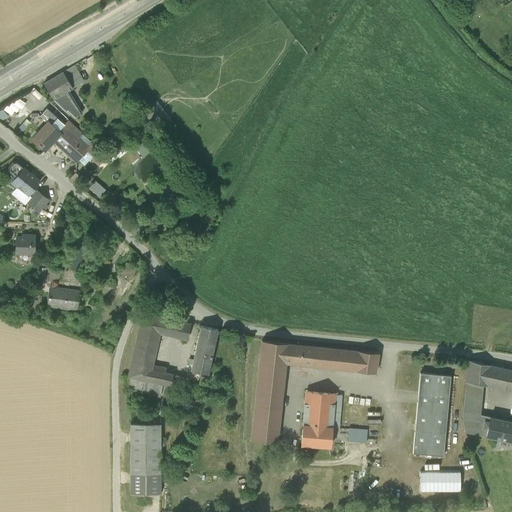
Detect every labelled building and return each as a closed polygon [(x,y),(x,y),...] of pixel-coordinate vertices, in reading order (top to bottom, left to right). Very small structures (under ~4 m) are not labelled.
[(63,72),(69,83),(80,76),(73,66),(63,72)] [(44,83),(53,100),(62,94),(73,88),(69,83),(63,72),(44,83)] [(69,83),(73,88),(83,82),(80,76),(69,83)] [(53,100),(73,118),(78,115),(68,100),(62,94),(53,100)] [(157,102),(151,107),(165,124),(171,119),(157,102)] [(165,124),(151,107),(143,112),(158,130),(165,124)] [(53,124),(56,127),(61,122),(46,109),(40,116),(48,122),(52,126),(53,124)] [(3,110),(0,110),(0,118),(2,120),(8,117),(3,110)] [(63,126),(77,138),(82,133),(68,121),(63,126)] [(45,150),(58,135),(60,133),(58,132),(52,126),(48,122),(33,138),(36,141),(35,141),(45,150)] [(63,126),(58,132),(60,133),(58,135),(59,137),(57,142),(56,142),(57,143),(69,155),(69,157),(70,158),(72,159),(74,159),(77,161),(78,160),(87,150),(93,156),(100,163),(106,156),(92,143),(87,148),(77,138),(63,126)] [(143,131),(130,142),(143,157),(156,146),(143,131)] [(87,148),(92,143),(82,133),(77,138),(87,148)] [(122,153),(114,144),(104,153),(112,162),(122,153)] [(87,150),(78,160),(84,166),(91,159),(93,156),(87,150)] [(98,165),(100,163),(93,156),(91,159),(98,165)] [(9,172),(15,176),(17,176),(23,168),(23,167),(17,162),(13,162),(9,167),(9,172)] [(40,181),(23,168),(17,176),(15,176),(11,180),(12,184),(16,187),(17,187),(19,187),(29,195),(40,181)] [(105,190),(95,180),(88,188),(99,197),(105,190)] [(32,197),(29,195),(19,187),(17,187),(11,194),(25,206),(28,202),(32,197)] [(35,208),(39,211),(48,200),(37,191),(32,197),(28,202),(35,208)] [(15,253),(34,254),(35,236),(27,236),(27,238),(16,237),(15,253)] [(127,262),(122,273),(133,277),(137,266),(127,262)] [(47,306),(77,311),(80,292),(49,287),(47,306)] [(128,377),(163,385),(171,386),(173,375),(174,374),(151,370),(160,333),(170,336),(173,320),(142,313),(128,377)] [(181,322),(173,320),(170,336),(177,337),(181,322)] [(191,324),(181,322),(177,337),(187,339),(191,324)] [(195,353),(212,356),(218,330),(200,326),(195,353)] [(251,441),(278,443),(283,393),(289,393),(291,374),(285,374),(286,364),(375,373),(378,353),(262,341),(251,441)] [(195,353),(193,360),(192,365),(191,371),(201,373),(208,374),(212,356),(195,353)] [(489,386),(511,391),(511,389),(511,370),(468,361),(466,382),(484,385),(488,386),(489,386)] [(204,394),(208,374),(201,373),(197,392),(204,394)] [(412,453),(443,456),(450,376),(420,373),(412,453)] [(184,378),(173,375),(171,386),(182,389),(184,378)] [(160,396),(163,385),(128,377),(126,389),(160,396)] [(466,432),(486,436),(490,417),(481,415),(484,385),(466,382),(462,420),(466,432)] [(301,445),(330,447),(332,423),(335,394),(306,391),(301,445)] [(332,423),(339,423),(342,394),(335,394),(332,423)] [(486,437),(511,442),(511,421),(490,417),(486,436),(486,437)] [(130,424),(130,474),(160,474),(160,424),(130,424)] [(348,438),(366,440),(366,430),(348,429),(348,438)] [(180,454),(181,463),(190,462),(189,454),(180,454)] [(160,494),(160,474),(130,474),(130,494),(160,494)]
